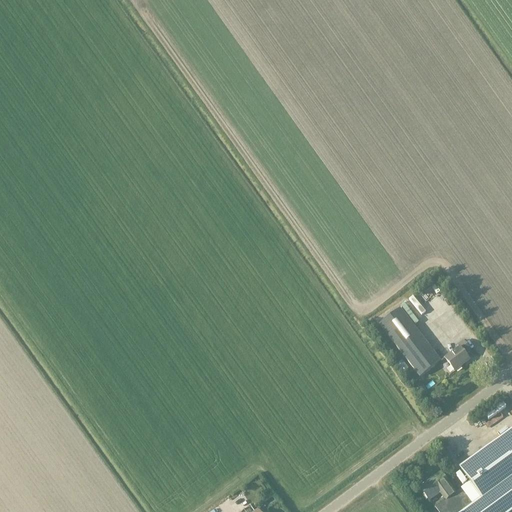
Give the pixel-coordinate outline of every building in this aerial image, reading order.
[(411,308),(419,301),(411,292),(403,299),(411,308)] [(418,378),(440,362),(399,309),(378,325),(418,378)] [(462,341),(455,346),(456,348),(443,358),(454,372),(461,366),(460,365),(468,360),(464,355),(469,351),(462,341)] [(448,485),(439,473),(418,489),(427,501),(439,493),(444,501),(434,508),(437,511),(461,511),(472,505),(480,499),(481,500),(511,477),(511,431),(459,471),(468,483),(454,493),(448,485)] [(472,505),(462,511),(510,511),(511,511),(511,477),(481,500),(480,499),(472,505)] [(231,506),(234,503),(229,496),(225,498),(218,503),(224,511),(228,511),(233,509),(231,506)]
